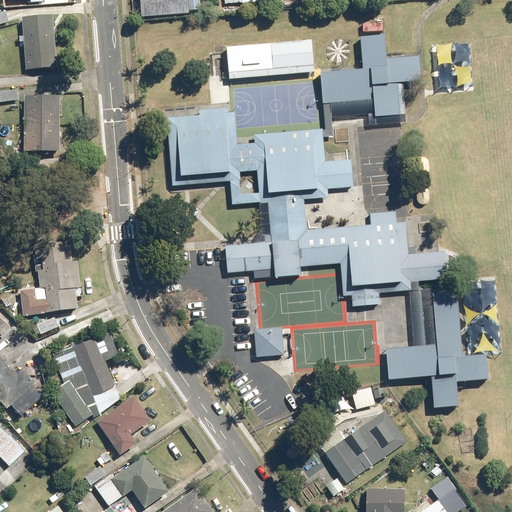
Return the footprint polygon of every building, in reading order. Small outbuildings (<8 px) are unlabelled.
[(141,0),(142,17),(188,14),(186,0),(141,0)] [(6,11),(0,13),(0,26),(10,22),(6,11)] [(24,19),(28,69),(57,66),(52,17),(24,19)] [(362,70),(320,74),(323,104),(372,100),(373,117),(401,115),(398,83),(420,81),(418,57),(388,59),(386,36),(359,38),(362,70)] [(227,47),(229,79),(314,72),(312,41),(227,47)] [(17,89),(0,91),(0,102),(19,100),(17,89)] [(28,99),(27,152),(56,153),(57,100),(28,99)] [(340,265),(343,297),(413,291),(412,283),(449,280),(447,252),(409,255),(405,211),(370,214),(371,224),(308,229),(306,200),(328,198),(327,188),(355,186),(352,159),(325,161),(323,130),(256,136),(256,144),(236,145),(233,114),(167,119),(172,188),(231,184),(233,207),(268,204),(271,241),(226,245),(228,274),(340,265)] [(19,293),(22,319),(81,311),(78,292),(82,291),(79,264),(74,265),(71,241),(33,246),(39,290),(19,293)] [(436,344),(388,348),(390,380),(432,376),(435,409),(461,407),(459,382),(489,379),(486,352),(466,354),(461,295),(432,298),(436,344)] [(281,329),(254,331),(257,358),(284,355),(281,329)] [(97,338),(75,347),(94,395),(116,387),(97,338)] [(0,398),(7,406),(29,386),(0,354),(0,398)] [(36,355),(27,362),(40,377),(48,369),(36,355)] [(374,389),(373,387),(351,392),(356,411),(376,406),(375,400),(386,397),(384,387),(374,389)] [(61,402),(75,424),(91,413),(77,392),(61,402)] [(134,396),(98,423),(111,441),(121,455),(137,445),(131,435),(151,419),(134,396)] [(345,396),(329,401),(333,412),(349,407),(345,396)] [(406,441),(382,412),(323,461),(347,490),(406,441)] [(0,451),(11,463),(26,450),(3,426),(5,423),(0,417),(0,451)] [(32,452),(17,467),(22,472),(37,457),(32,452)] [(170,492),(157,476),(145,458),(100,488),(112,505),(133,492),(147,510),(170,492)] [(101,465),(85,476),(92,487),(108,475),(101,465)] [(41,487),(44,493),(57,486),(49,472),(42,476),(46,484),(41,487)] [(210,511),(198,493),(170,511),(169,511),(210,511)] [(369,493),(368,511),(399,511),(400,494),(369,493)] [(443,511),(437,503),(423,511),(443,511)]
